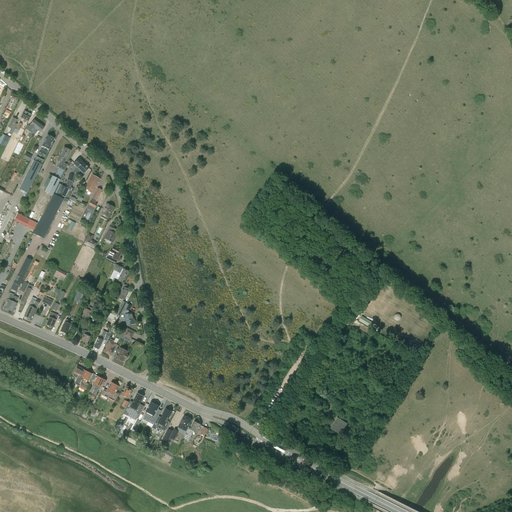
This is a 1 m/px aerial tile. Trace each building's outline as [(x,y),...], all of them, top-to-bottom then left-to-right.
[(10,112),(16,99),(10,96),(4,109),(10,112)] [(24,111),(21,117),(28,121),(31,115),(24,111)] [(17,120),(13,118),(8,127),(11,129),(9,133),(12,134),(17,125),(15,124),(17,120)] [(35,129),(39,123),(34,120),(30,125),(35,128),(35,129)] [(35,129),(35,128),(33,131),(31,133),(34,136),(38,131),(40,132),(44,127),(39,123),(35,129)] [(0,138),(0,144),(6,147),(10,138),(2,134),(0,138)] [(53,140),(54,138),(52,137),(53,136),(50,135),(49,136),(47,135),(43,143),(41,149),(47,152),(49,149),(53,140)] [(70,151),(70,150),(70,149),(67,148),(66,149),(64,147),(61,154),(60,154),(57,160),(64,163),(70,151)] [(29,162),(31,156),(25,153),(22,159),(29,162)] [(27,193),(32,183),(43,160),(36,157),(25,179),(20,189),(27,193)] [(77,168),(83,162),(79,158),(73,164),(74,165),(77,168)] [(77,174),(80,171),(83,173),(89,168),(83,162),(77,168),(72,173),(74,174),(76,173),(77,174)] [(58,183),(60,180),(49,174),(42,187),(46,189),(45,192),(52,195),(54,192),(58,183)] [(100,179),(92,174),(86,186),(94,191),(100,179)] [(58,194),(62,185),(58,183),(54,192),(58,194)] [(70,189),(62,185),(58,194),(65,198),(70,189)] [(102,190),(98,188),(92,198),(96,200),(102,190)] [(63,199),(54,194),(34,234),(44,239),(63,199)] [(102,214),(109,218),(114,207),(107,204),(102,214)] [(33,222),(18,214),(14,221),(29,229),(33,222)] [(69,224),(66,229),(71,231),(75,222),(68,220),(66,223),(69,224)] [(114,229),(110,227),(105,238),(114,242),(118,233),(113,232),(114,229)] [(7,232),(3,240),(8,243),(12,235),(7,232)] [(94,236),(89,233),(83,244),(94,250),(97,244),(93,242),(94,241),(92,240),(94,236)] [(107,256),(117,261),(118,261),(118,259),(119,259),(123,251),(119,249),(119,250),(114,247),(112,250),(117,252),(116,254),(115,254),(115,253),(110,251),(107,256)] [(107,256),(106,260),(115,264),(117,261),(107,256)] [(17,290),(19,286),(32,261),(26,258),(12,287),(17,290)] [(123,268),(116,265),(109,279),(113,280),(114,277),(118,279),(118,280),(122,282),(128,271),(124,269),(123,270),(123,269),(122,269),(123,268)] [(34,267),(32,266),(26,278),(28,279),(34,267)] [(67,274),(57,269),(55,273),(64,278),(67,274)] [(127,286),(124,284),(121,290),(122,290),(119,296),(124,299),(129,289),(126,287),(127,286)] [(28,285),(27,287),(20,303),(24,305),(31,289),(33,287),(28,285)] [(56,300),(60,301),(61,302),(65,293),(61,291),(56,300)] [(11,301),(13,296),(14,295),(10,293),(3,308),(8,310),(12,301),(11,301)] [(74,301),(80,304),(84,296),(78,293),(74,301)] [(12,301),(8,310),(13,312),(17,303),(15,303),(17,298),(13,296),(11,301),(12,301)] [(32,307),(36,299),(32,297),(24,317),(27,318),(32,307)] [(53,302),(44,298),(42,303),(51,307),(53,302)] [(32,307),(27,318),(32,320),(40,301),(36,299),(32,307)] [(91,311),(86,309),(81,318),(87,321),(91,311)] [(129,314),(129,311),(123,312),(123,315),(125,315),(127,322),(128,322),(129,325),(135,323),(134,318),(133,319),(132,313),(129,314)] [(48,317),(50,318),(46,325),(52,328),(56,320),(55,320),(57,316),(54,314),(51,312),(48,317)] [(363,320),(362,323),(371,327),(373,321),(361,317),(360,319),(363,320)] [(66,319),(60,332),(66,334),(72,322),(66,319)] [(128,329),(125,335),(125,336),(131,339),(134,333),(128,329)] [(103,330),(99,338),(94,347),(99,349),(104,340),(107,342),(111,334),(103,330)] [(123,340),(125,336),(125,335),(115,330),(114,332),(117,334),(116,337),(123,340)] [(88,332),(85,331),(82,332),(81,334),(82,336),(83,337),(81,341),(87,344),(92,335),(89,334),(88,332)] [(110,339),(109,340),(104,352),(111,355),(117,344),(113,342),(114,341),(110,339)] [(127,352),(119,349),(115,359),(123,362),(125,358),(127,359),(128,355),(126,354),(127,352)] [(80,387),(82,383),(88,371),(86,370),(85,371),(78,367),(74,373),(78,376),(79,376),(75,383),(80,386),(79,387),(80,387)] [(89,381),(90,378),(92,374),(90,373),(90,372),(88,371),(82,383),(84,385),(87,380),(89,381)] [(88,396),(91,398),(102,378),(100,377),(99,377),(97,376),(93,383),(95,384),(94,386),(93,385),(92,388),(92,389),(88,396)] [(104,379),(102,378),(91,398),(93,399),(96,395),(96,394),(97,391),(100,386),(102,387),(106,381),(104,380),(104,379)] [(103,396),(108,398),(115,384),(111,382),(107,391),(104,389),(101,395),(103,396)] [(115,384),(108,398),(115,402),(119,394),(116,392),(119,386),(115,384)] [(132,391),(129,390),(130,389),(127,388),(126,388),(122,396),(128,398),(132,391)] [(140,404),(144,396),(137,393),(134,401),(130,409),(136,411),(139,404),(140,404)] [(148,422),(149,420),(155,423),(161,411),(158,409),(159,406),(151,402),(146,411),(146,412),(144,417),(143,419),(148,422)] [(163,415),(162,418),(161,417),(156,427),(159,428),(158,429),(159,429),(160,429),(165,432),(170,422),(167,421),(171,413),(165,410),(163,415)] [(170,438),(174,440),(179,431),(180,432),(182,429),(186,431),(191,420),(184,416),(183,419),(182,419),(180,423),(181,423),(177,430),(174,429),(170,438)] [(337,418),(331,429),(341,434),(347,424),(337,418)] [(201,425),(194,422),(191,429),(189,428),(187,431),(183,439),(189,442),(192,435),(191,434),(193,430),(198,433),(201,425)] [(163,439),(168,442),(173,431),(168,429),(163,439)]
